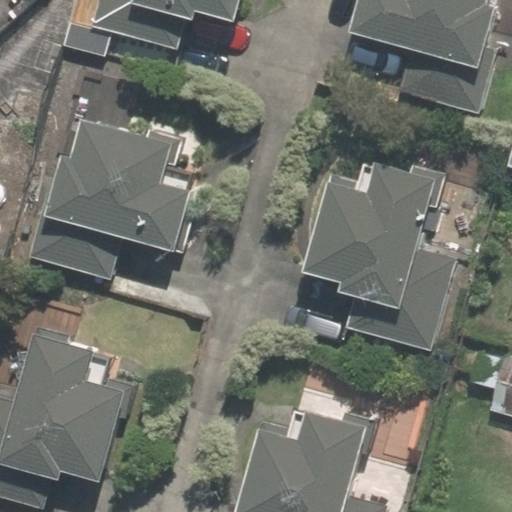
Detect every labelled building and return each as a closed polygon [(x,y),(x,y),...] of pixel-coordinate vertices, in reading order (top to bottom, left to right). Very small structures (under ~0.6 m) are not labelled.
[(511,45),(511,41),(511,0),(385,0),(383,10),(511,45)] [(197,160),(208,125),(114,97),(84,197),(207,234),(227,169),(197,160)] [(321,308),(449,344),(476,250),(446,241),(470,156),(410,138),(405,153),(387,148),(382,165),(362,159),(361,165),(349,161),(339,195),(352,199),(321,308)] [(120,365),(130,325),(66,309),(49,379),(1,367),(0,370),(0,508),(16,511),(105,511),(119,457),(135,461),(157,374),(120,365)] [(382,489),(403,416),(338,397),(330,423),(292,412),(267,497),(307,508),(305,511),(404,511),(409,497),(382,489)]
